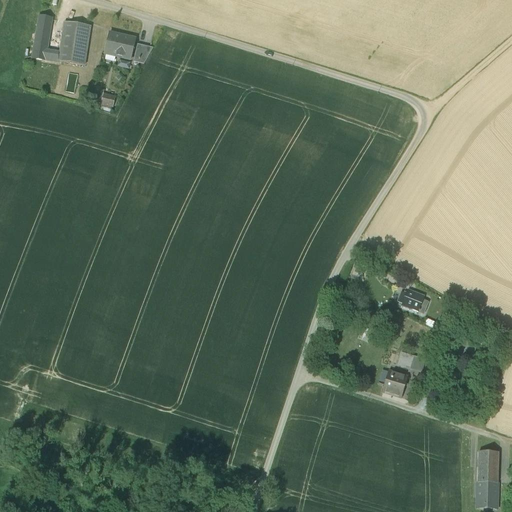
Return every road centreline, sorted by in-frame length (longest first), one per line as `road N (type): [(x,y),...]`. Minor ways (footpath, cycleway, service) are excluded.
road 1 (unclassified): [(252,511),(327,293),(423,117),(402,97),(82,0)]
road 2 (track): [(300,374),(511,441)]
